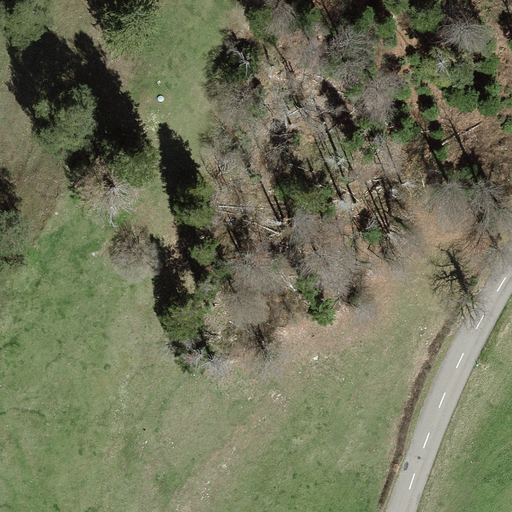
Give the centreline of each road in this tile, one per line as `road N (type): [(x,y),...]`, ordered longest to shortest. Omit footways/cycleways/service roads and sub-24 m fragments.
road 1 (track): [(201,0),(0,327)]
road 2 (secondary): [(401,511),(460,357),(511,265)]
